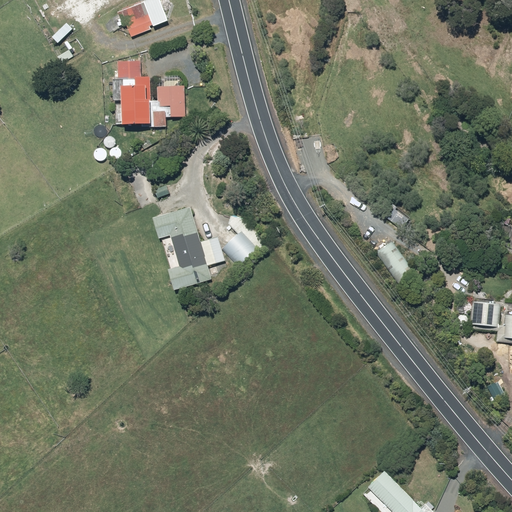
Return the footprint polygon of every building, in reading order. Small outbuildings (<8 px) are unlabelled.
[(153,29),(151,25),(156,24),(157,26),(171,21),(162,0),(150,0),(119,12),(124,25),(128,23),(133,37),(153,29)] [(187,86),(161,87),(161,101),(156,101),(156,99),(153,99),(153,77),(143,77),(142,61),(120,61),(120,80),(118,80),(119,100),(126,100),(126,124),(159,123),(159,126),(169,126),(169,117),(187,116),(187,86)] [(168,186),(157,190),(160,198),(171,193),(168,186)] [(210,266),(227,261),(220,237),(203,242),(193,207),(156,218),(162,238),(174,235),(184,266),(173,270),(178,290),(214,279),(210,266)] [(421,237),(397,213),(389,221),(400,232),(394,238),(407,251),(421,237)] [(225,248),(226,253),(239,268),(260,250),(263,253),(271,246),(246,220),(232,215),(231,223),(240,234),(225,248)] [(417,271),(395,242),(378,255),(400,284),(417,271)] [(462,315),(461,323),(473,324),(473,329),(500,331),(499,341),(511,342),(511,315),(507,315),(506,326),(501,326),(502,304),(475,302),(474,315),(462,315)] [(427,511),(388,472),(365,494),(383,511),(427,511)]
